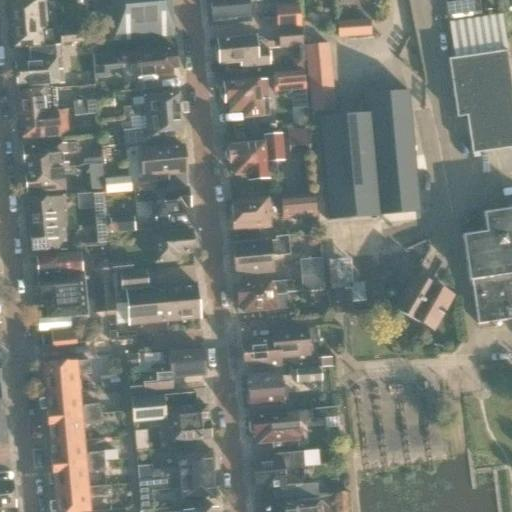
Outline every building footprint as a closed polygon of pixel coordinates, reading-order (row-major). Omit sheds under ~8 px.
[(34,0),(8,2),(10,25),(45,22),(43,0),(35,1),(35,0),(34,0)] [(109,0),(110,7),(105,7),(108,41),(172,35),(173,35),(169,0),(109,0)] [(263,1),(263,0),(209,0),(211,21),(235,19),(235,23),(250,22),(248,2),(263,1)] [(458,0),(443,2),(445,17),(478,12),(476,0),(458,0)] [(450,21),(455,58),(505,51),(500,13),(450,21)] [(277,29),(299,27),(298,15),(276,17),(277,29)] [(370,36),(369,20),(343,21),(344,37),(370,36)] [(45,22),(10,25),(12,49),(40,46),(52,45),(51,31),(46,32),(45,22)] [(299,27),(277,29),(279,49),(301,47),(299,27)] [(81,42),(79,30),(58,32),(60,45),(81,42),(82,52),(82,55),(83,60),(91,60),(90,52),(89,41),(81,42)] [(214,43),(214,44),(214,52),(217,54),(218,64),(239,62),(240,67),(256,66),(267,65),(266,50),(255,51),(254,37),(216,40),(216,42),(214,43)] [(82,55),(81,42),(60,45),(58,45),(28,48),(29,60),(14,61),(16,88),(62,83),(59,58),(82,55)] [(334,111),(328,44),(304,46),(310,113),(334,111)] [(120,55),(91,57),(93,78),(105,77),(104,60),(121,58),(121,60),(121,64),(135,63),(135,65),(137,83),(155,81),(155,76),(171,74),(171,69),(175,68),(174,49),(139,52),(139,53),(134,53),(122,54),(120,55)] [(511,147),(511,98),(505,51),(455,58),(447,59),(456,118),(465,116),(470,154),(511,147)] [(295,59),(291,64),(292,70),(302,69),(301,59),(295,59)] [(303,71),(272,74),(274,93),(304,90),(303,71)] [(259,81),(259,80),(222,83),(222,87),(218,91),(219,99),(224,102),(224,103),(228,103),(228,112),(242,110),(243,119),(262,117),(260,100),(267,100),(265,80),(259,81)] [(56,112),(56,111),(54,89),(43,90),(42,90),(16,91),(19,115),(56,112)] [(123,119),(144,117),(144,116),(179,112),(178,93),(142,97),(143,106),(122,108),(123,119)] [(113,107),(112,94),(95,95),(96,109),(113,107)] [(94,100),(86,101),(87,114),(95,113),(94,100)] [(73,116),(87,114),(86,101),(72,102),(73,116)] [(56,112),(19,115),(21,139),(68,135),(65,110),(56,111),(56,112)] [(369,115),(379,215),(418,211),(408,111),(369,115)] [(144,116),(144,117),(145,129),(122,131),(124,145),(147,143),(147,138),(181,135),(179,112),(144,116)] [(364,216),(379,215),(369,115),(318,119),(327,220),(364,216)] [(307,130),(287,132),(289,148),(309,146),(307,130)] [(223,159),(228,164),(232,164),(233,175),(246,174),(247,181),(267,179),(266,176),(276,175),(275,161),(282,161),(280,135),(262,137),(262,143),(226,146),(227,148),(223,152),(223,159)] [(113,147),(112,136),(97,138),(98,149),(102,148),(113,147)] [(24,170),(67,166),(67,164),(61,164),(61,155),(78,154),(77,142),(21,147),(24,170)] [(185,174),(182,146),(138,150),(141,182),(167,180),(167,175),(185,174)] [(98,164),(97,152),(91,152),(91,157),(82,158),(83,166),(98,164)] [(67,170),(67,166),(24,170),(26,193),(64,190),(62,170),(67,170)] [(101,177),(90,178),(91,189),(102,188),(101,177)] [(188,208),(186,188),(133,193),(134,204),(152,202),(154,221),(167,220),(167,215),(185,214),(184,208),(188,208)] [(92,195),(94,219),(105,219),(102,194),(92,195)] [(228,216),(232,219),(233,230),(250,228),(252,229),(268,228),(267,216),(315,212),(314,194),(306,194),(280,197),(273,198),(273,200),(267,200),(267,199),(230,202),(231,206),(228,209),(228,216)] [(53,225),(63,224),(60,197),(26,200),(29,231),(53,228),(53,225)] [(477,325),(511,319),(511,205),(484,210),(485,216),(487,229),(463,232),(464,238),(477,325)] [(133,230),(132,219),(109,221),(110,233),(133,230)] [(65,249),(63,224),(53,225),(53,228),(29,231),(31,253),(59,250),(65,249)] [(192,253),(190,230),(150,234),(153,264),(178,261),(178,254),(192,253)] [(289,255),(287,236),(274,237),(274,240),(269,241),(232,244),(235,275),(271,272),(270,257),(289,255)] [(37,276),(81,273),(79,253),(35,257),(36,261),(32,264),(33,272),(37,273),(37,276)] [(356,301),(368,301),(367,280),(356,281),(354,257),(333,258),(336,313),(357,311),(356,301)] [(299,276),(322,274),(321,258),(298,260),(299,276)] [(111,273),(131,271),(130,261),(110,263),(111,273)] [(131,271),(111,273),(111,275),(119,274),(120,291),(125,291),(128,326),(198,319),(195,284),(147,288),(146,271),(131,273),(131,271)] [(81,273),(37,276),(38,285),(35,287),(35,295),(39,297),(39,300),(47,299),(48,312),(82,309),(81,296),(83,296),(81,273)] [(322,274),(299,276),(301,293),(323,291),(322,274)] [(435,290),(413,277),(393,309),(410,319),(411,316),(433,329),(452,296),(436,287),(435,290)] [(285,308),(283,282),(270,283),(235,286),(237,304),(241,304),(241,312),(271,310),(271,309),(285,308)] [(247,345),(241,346),(243,364),(251,363),(251,368),(280,365),(279,362),(279,356),(307,354),(307,351),(306,339),(305,327),(290,328),(270,329),(271,338),(246,340),(247,345)] [(62,329),(51,330),(52,345),(64,344),(62,329)] [(203,376),(201,349),(168,353),(169,365),(154,366),(155,374),(141,375),(142,379),(128,381),(129,394),(171,391),(170,379),(203,376)] [(139,367),(138,354),(125,355),(126,368),(139,367)] [(331,367),(331,358),(316,359),(317,368),(331,367)] [(44,396),(78,392),(76,376),(90,375),(89,360),(75,361),(41,364),(42,379),(43,379),(44,396)] [(321,381),(320,368),(295,370),(296,383),(321,381)] [(282,405),(279,374),(246,376),(249,407),(282,405)] [(119,387),(118,375),(99,377),(100,389),(119,387)] [(46,419),(99,414),(98,404),(83,406),(79,409),(78,392),(44,396),(46,411),(45,411),(46,419)] [(169,423),(171,441),(209,438),(208,422),(207,422),(205,405),(196,406),(195,393),(163,396),(163,394),(129,397),(131,423),(147,422),(165,420),(164,415),(169,415),(169,423)] [(336,418),(335,407),(310,410),(311,420),(336,418)] [(299,440),(296,413),(250,417),(251,421),(247,422),(248,433),(251,433),(252,437),(256,437),(257,444),(299,440)] [(49,443),(82,440),(81,423),(85,426),(100,425),(99,414),(46,419),(46,427),(47,427),(49,443)] [(49,459),(50,467),(103,462),(103,452),(87,453),(84,457),(82,440),(49,443),(50,459),(49,459)] [(176,466),(151,469),(151,471),(152,480),(177,477),(212,474),(210,450),(175,453),(175,460),(176,464),(176,466)] [(283,486),(282,472),(284,468),(302,467),(301,451),(272,454),(273,460),(251,462),(253,486),(264,485),(264,491),(271,490),(272,500),(317,495),(316,484),(301,485),(301,484),(283,486)] [(103,462),(50,467),(51,475),(52,475),(53,491),(86,488),(85,471),(89,474),(104,472),(103,462)] [(142,481),(137,481),(140,511),(152,510),(150,491),(178,488),(179,501),(214,498),(212,474),(177,477),(152,480),(142,481)] [(0,508),(14,507),(11,482),(0,483),(0,508)] [(86,488),(53,491),(55,511),(87,511),(89,511),(87,495),(91,498),(107,496),(106,486),(86,488)] [(348,511),(347,492),(333,494),(334,511),(348,511)] [(320,511),(319,501),(295,504),(295,501),(272,503),(273,508),(256,509),(256,511),(320,511)]
